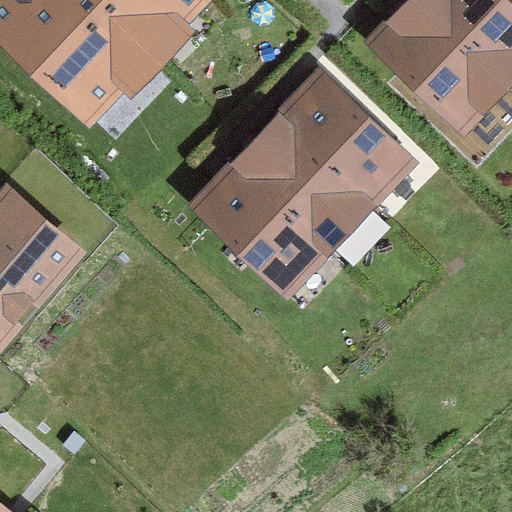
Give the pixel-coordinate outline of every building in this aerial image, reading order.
[(0,0),(0,43),(84,122),(122,82),(124,80),(138,92),(165,62),(188,35),(176,25),(199,0),(0,0)] [(511,4),(507,0),(412,0),(368,45),(459,131),(511,76),(511,4)] [(259,142),(196,209),(288,293),(413,159),(322,75),(259,142)] [(0,340),(81,247),(13,189),(0,203),(0,340)] [(10,511),(0,503),(0,511),(10,511)]
